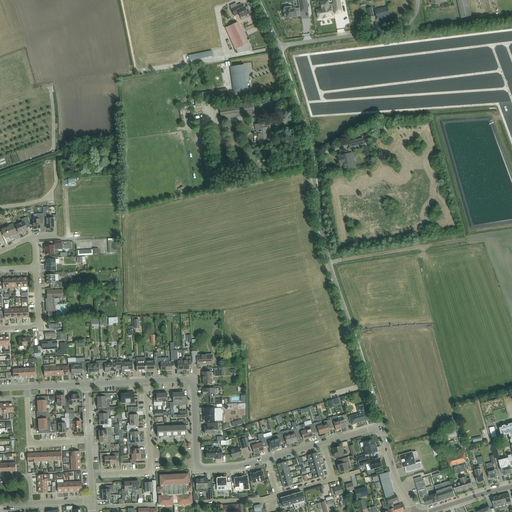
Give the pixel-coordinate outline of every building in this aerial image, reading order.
[(333,0),(334,3),(329,4),(329,7),(334,6),(335,9),(341,8),(339,0),(333,0)] [(456,0),(461,18),(471,15),(467,0),(456,0)] [(294,7),(285,9),(287,19),(292,18),(292,16),(299,15),(298,13),(303,12),(311,11),(309,2),(302,4),(303,8),(295,10),(294,7)] [(233,4),(230,6),(231,9),(234,16),(239,14),(240,17),(243,16),(248,14),(244,7),(243,8),(241,4),(238,6),(234,7),(233,4)] [(322,10),(317,11),(318,18),(323,18),(328,17),(332,16),(331,8),(329,9),(329,7),(329,4),(322,5),(322,10)] [(172,7),(131,13),(138,55),(139,55),(140,60),(141,64),(178,59),(177,54),(181,54),(178,36),(177,36),(176,31),(177,31),(176,25),(173,25),(172,19),(173,19),(172,12),(172,7)] [(378,20),(378,18),(383,16),(384,17),(390,16),(388,7),(375,10),(377,18),(377,20),(378,20)] [(237,22),(225,28),(235,50),(247,44),(237,22)] [(243,65),(230,67),(234,93),(247,91),(246,83),(244,73),(243,65)] [(221,89),(216,90),(217,96),(228,94),(227,88),(225,89),(225,86),(221,87),(221,89)] [(201,99),(211,97),(210,91),(200,92),(201,99)] [(253,102),(220,106),(222,118),(254,113),(253,102)] [(268,134),(267,128),(265,128),(264,123),(259,124),(255,125),(255,130),(257,130),(259,144),(262,144),(262,143),(268,142),(268,137),(267,137),(267,134),(268,134)] [(349,141),(348,141),(350,148),(364,144),(363,138),(349,141)] [(340,165),(343,164),(345,170),(350,169),(354,168),(351,153),(342,156),(342,157),(339,158),(340,165)] [(33,224),(34,229),(40,229),(40,222),(43,222),(43,217),(43,214),(36,214),(36,219),(33,219),(33,224)] [(53,223),(53,221),(56,221),(56,215),(53,215),(53,218),(46,218),(46,223),(46,228),(53,228),(53,223)] [(29,221),(28,217),(21,219),(22,222),(15,225),(19,233),(27,230),(27,229),(30,227),(29,221)] [(5,238),(12,234),(13,236),(17,234),(13,224),(5,227),(5,228),(1,230),(5,238)] [(53,245),(45,246),(45,255),(50,255),(54,254),(54,250),(63,249),(62,245),(61,241),(54,241),(55,245),(53,245)] [(50,259),(45,260),(45,263),(47,263),(47,266),(46,266),(46,271),(51,271),(56,270),(55,263),(59,263),(59,259),(55,259),(50,259)] [(51,288),(56,288),(63,287),(62,283),(62,282),(59,282),(58,281),(55,281),(55,274),(46,275),(47,284),(50,284),(51,288)] [(47,290),(47,297),(47,298),(45,298),(46,311),(48,311),(48,315),(53,315),(55,315),(55,311),(55,305),(54,305),(54,297),(63,296),(63,289),(47,290)] [(19,348),(20,349),(23,349),(23,348),(23,346),(31,345),(30,337),(25,337),(25,338),(18,338),(19,346),(19,348)] [(197,364),(201,364),(201,365),(213,364),(212,354),(197,355),(197,351),(192,351),(192,362),(197,362),(197,364)] [(186,360),(183,361),(183,369),(189,369),(189,366),(192,366),(191,361),(191,356),(186,357),(186,360)] [(161,371),(166,370),(166,358),(157,358),(157,363),(158,368),(161,368),(161,371)] [(116,368),(119,368),(118,360),(113,360),(113,359),(110,359),(110,363),(110,373),(113,373),(113,372),(116,372),(116,368)] [(127,363),(127,372),(130,372),(130,371),(133,371),(133,368),(136,368),(135,359),(130,359),(130,362),(127,363)] [(105,372),(108,372),(108,373),(110,373),(110,363),(107,363),(107,360),(101,361),(102,369),(105,369),(105,372)] [(122,371),(124,371),(124,372),(127,372),(127,363),(124,363),(124,360),(118,360),(119,368),(122,368),(122,371)] [(79,362),(79,365),(76,365),(77,375),(80,375),(80,373),(82,373),(82,370),(85,370),(85,361),(79,362)] [(91,373),(91,374),(94,374),(93,364),(90,364),(90,361),(85,361),(85,370),(88,370),(88,373),(91,373)] [(99,369),(102,369),(101,361),(96,361),(96,364),(93,364),(94,374),(96,374),(96,373),(99,372),(99,369)] [(146,371),(145,361),(136,362),(137,372),(146,371)] [(154,361),(145,361),(146,371),(155,371),(154,361)] [(74,375),(77,375),(76,365),(76,362),(68,362),(68,366),(68,371),(71,371),(71,374),(74,374),(74,375)] [(202,376),(203,376),(203,385),(212,384),(211,372),(202,372),(202,376)] [(205,395),(205,403),(215,402),(214,389),(214,388),(205,389),(203,389),(203,395),(205,395)] [(134,392),(129,392),(129,393),(121,394),(121,403),(130,402),(130,404),(134,403),(134,392)] [(187,405),(187,396),(184,396),(183,392),(178,393),(179,405),(187,405)] [(97,397),(97,402),(109,402),(109,399),(106,399),(105,393),(99,394),(100,397),(97,397)] [(162,405),(162,402),(161,393),(156,394),(156,398),(153,398),(154,403),(156,403),(156,402),(159,402),(159,405),(162,405)] [(173,402),(170,403),(170,408),(173,408),(173,405),(179,405),(178,401),(178,393),(172,393),(173,401),(173,402)] [(68,396),(68,398),(68,406),(74,405),(74,403),(79,403),(79,394),(71,395),(71,396),(68,396)] [(68,406),(68,398),(65,398),(64,395),(57,396),(57,406),(63,406),(64,410),(66,409),(66,410),(69,410),(69,409),(68,406)] [(37,406),(46,405),(49,405),(50,405),(50,402),(49,402),(48,396),(40,397),(40,400),(37,400),(37,406)] [(102,408),(102,411),(110,410),(109,402),(97,402),(97,408),(102,408)] [(357,423),(365,420),(369,419),(368,416),(364,404),(357,406),(359,414),(349,417),(349,418),(351,423),(357,421),(357,423)] [(42,415),(49,414),(49,405),(46,405),(37,406),(38,411),(42,411),(42,415)] [(208,408),(203,408),(203,412),(204,412),(204,416),(204,421),(209,421),(214,421),(221,420),(221,413),(220,413),(220,408),(214,408),(208,408)] [(99,416),(98,416),(98,419),(108,419),(108,416),(111,416),(110,410),(102,411),(102,414),(99,414),(99,416)] [(130,420),(138,420),(138,414),(135,414),(135,412),(131,412),(126,412),(126,418),(130,418),(130,420)] [(58,423),(59,427),(59,432),(66,432),(66,425),(69,425),(69,420),(69,418),(69,413),(65,414),(65,418),(62,418),(62,423),(58,423)] [(51,420),(49,420),(49,414),(42,415),(42,418),(38,419),(38,424),(51,424),(51,420)] [(341,428),(346,427),(345,424),(348,423),(345,414),(340,416),(341,419),(338,420),(341,428)] [(337,416),(329,418),(330,420),(329,420),(332,428),(335,427),(335,430),(338,429),(338,430),(341,430),(341,429),(341,428),(338,420),(338,418),(337,416)] [(69,425),(70,429),(73,429),(73,432),(81,431),(80,421),(75,422),(74,422),(74,419),(69,420),(69,425)] [(99,425),(102,425),(103,428),(111,427),(111,419),(109,419),(108,419),(98,419),(98,422),(99,422),(99,425)] [(128,426),(127,426),(127,429),(135,429),(136,429),(136,426),(139,425),(138,420),(130,420),(130,423),(127,423),(128,426)] [(311,420),(304,422),(308,438),(313,436),(312,433),(315,432),(313,424),(312,424),(311,420)] [(325,424),(322,425),(324,433),(325,434),(327,434),(328,433),(328,432),(330,432),(329,429),(332,428),(329,420),(324,421),(325,424)] [(293,429),(288,431),(289,434),(292,443),(295,442),(297,441),(296,438),(299,437),(297,429),(296,428),(295,422),(291,423),(293,429)] [(319,426),(318,422),(313,424),(315,433),(318,432),(319,435),(324,433),(322,425),(319,426)] [(511,422),(508,424),(508,425),(506,426),(506,425),(502,425),(502,427),(499,428),(501,434),(504,433),(504,435),(509,433),(509,436),(511,436),(511,439),(510,439),(511,442),(511,441),(511,444),(511,445),(511,446),(511,455),(511,454),(508,455),(509,458),(508,458),(511,467),(511,466),(511,422)] [(213,430),(218,430),(218,423),(207,423),(210,423),(210,426),(204,427),(204,434),(209,434),(213,434),(213,430)] [(51,424),(38,424),(39,430),(43,430),(43,433),(50,433),(50,427),(51,426),(51,424)] [(303,439),(308,438),(305,426),(304,424),(301,425),(300,425),(301,428),(297,429),(299,437),(302,436),(303,439)] [(186,435),(186,425),(171,426),(172,436),(186,435)] [(172,436),(171,426),(157,427),(157,437),(172,436)] [(99,431),(99,436),(111,436),(112,436),(111,427),(103,428),(103,431),(99,431)] [(135,432),(135,429),(127,429),(127,432),(127,438),(139,437),(139,431),(135,432)] [(280,434),(283,442),(286,441),(286,444),(292,443),(289,434),(288,431),(288,430),(282,431),(283,433),(280,434)] [(283,442),(280,434),(272,436),(273,439),(275,447),(281,446),(280,443),(283,442)] [(100,442),(100,445),(110,444),(110,441),(111,441),(112,440),(111,436),(99,436),(99,442),(100,442)] [(259,440),(256,441),(259,452),(264,450),(264,447),(266,447),(264,438),(263,436),(258,438),(259,440)] [(269,436),(264,438),(266,447),(269,446),(270,449),(275,447),(273,439),(270,440),(269,436)] [(127,438),(127,443),(127,446),(135,446),(137,446),(137,443),(139,443),(139,437),(127,438)] [(242,448),(248,446),(246,438),(239,440),(242,448)] [(365,454),(366,455),(377,451),(375,446),(374,446),(372,439),(363,442),(365,449),(364,449),(366,454),(365,454)] [(256,441),(256,440),(247,442),(250,451),(253,450),(254,454),(259,452),(256,441)] [(496,443),(491,444),(494,455),(495,458),(499,457),(496,443)] [(128,455),(131,454),(140,454),(140,449),(135,449),(135,446),(127,446),(128,455)] [(332,448),(335,458),(347,455),(346,452),(343,452),(342,446),(332,448)] [(215,457),(215,459),(221,459),(221,457),(221,452),(221,449),(212,449),(212,447),(210,447),(206,448),(206,450),(206,458),(212,458),(212,457),(215,457)] [(231,453),(232,458),(241,456),(239,448),(234,449),(234,448),(230,449),(231,453)] [(449,466),(466,461),(463,450),(453,453),(453,451),(446,453),(449,466)] [(319,458),(317,452),(308,455),(309,458),(307,459),(308,461),(309,461),(319,458)] [(412,452),(400,455),(403,467),(405,467),(411,465),(412,471),(423,468),(421,462),(415,464),(414,458),(417,457),(418,456),(417,452),(416,452),(412,452)] [(14,453),(8,454),(8,456),(8,457),(9,457),(15,456),(15,463),(17,462),(18,462),(17,455),(16,455),(16,453),(14,453)] [(100,453),(100,462),(105,462),(105,464),(110,464),(110,456),(110,453),(100,453)] [(112,456),(110,456),(110,464),(116,464),(116,461),(119,461),(119,453),(112,453),(112,456)] [(131,454),(132,460),(130,460),(130,463),(136,463),(136,460),(140,460),(140,454),(131,454)] [(337,465),(339,472),(348,470),(347,466),(350,465),(348,461),(347,457),(338,460),(339,464),(337,465)] [(310,464),(309,465),(310,467),(311,467),(320,464),(319,458),(309,461),(310,464)] [(366,459),(358,461),(359,466),(365,465),(367,470),(371,469),(381,466),(379,458),(370,461),(369,458),(366,459)] [(511,473),(511,471),(511,467),(508,458),(499,460),(502,474),(504,473),(504,475),(511,473)] [(277,464),(278,470),(288,467),(287,464),(288,464),(287,461),(277,464)] [(322,470),(320,464),(311,467),(312,470),(311,470),(312,473),(313,473),(322,470)] [(464,465),(453,468),(455,473),(466,471),(464,465)] [(480,466),(474,467),(477,482),(484,480),(483,473),(482,474),(480,466)] [(289,473),(289,470),(290,469),(289,467),(288,467),(278,470),(280,476),(289,473)] [(490,467),(487,468),(490,479),(497,477),(495,468),(491,469),(490,467)] [(313,473),(314,476),(312,476),(313,479),(324,476),(322,470),(313,473)] [(254,473),(254,472),(250,474),(253,483),(265,480),(262,471),(254,473)] [(291,479),(290,476),(291,475),(291,472),(289,473),(280,476),(282,482),(291,479)] [(163,477),(160,477),(160,485),(161,485),(161,487),(163,487),(163,493),(161,493),(161,496),(173,496),(173,504),(174,504),(177,504),(178,504),(177,496),(189,494),(188,492),(188,485),(188,484),(188,475),(184,476),(184,474),(177,474),(177,476),(170,476),(170,475),(163,475),(163,477)] [(242,477),(234,478),(235,490),(244,489),(244,490),(249,489),(247,476),(242,476),(242,477)] [(231,490),(231,487),(231,482),(227,482),(226,478),(225,477),(222,477),(222,478),(221,478),(220,477),(217,477),(216,478),(216,485),(217,486),(226,486),(226,488),(225,488),(225,490),(231,490)] [(473,487),(471,482),(470,478),(467,479),(466,477),(460,479),(461,481),(461,482),(453,485),(455,492),(473,487)] [(208,490),(207,478),(203,478),(203,479),(196,479),(196,490),(208,490)] [(292,481),(293,481),(292,478),(291,479),(282,482),(283,487),(293,485),(292,481)] [(152,482),(145,482),(145,487),(145,492),(153,492),(153,499),(157,499),(156,480),(152,480),(152,482)] [(431,503),(433,502),(432,499),(429,500),(428,497),(428,496),(427,497),(426,494),(428,493),(424,480),(423,480),(420,481),(415,483),(422,504),(424,505),(426,504),(426,505),(431,504),(431,503)] [(139,495),(139,498),(142,498),(142,488),(139,488),(138,481),(131,482),(132,490),(135,490),(136,495),(139,495)] [(435,486),(438,496),(440,501),(455,496),(450,481),(435,486)] [(122,489),(122,494),(122,499),(123,499),(125,499),(125,495),(128,495),(128,490),(132,490),(131,482),(124,482),(125,489),(122,489)] [(345,485),(346,489),(347,492),(354,490),(353,487),(352,483),(345,485)] [(102,489),(102,495),(111,494),(110,491),(113,491),(113,485),(104,486),(105,489),(102,489)] [(341,486),(333,488),(334,493),(335,496),(343,494),(342,490),(341,486)] [(366,487),(359,489),(354,490),(360,511),(365,509),(363,499),(363,500),(362,497),(368,495),(366,487)] [(296,494),(299,504),(305,503),(301,492),(296,494)] [(433,502),(433,503),(439,501),(437,493),(429,496),(428,493),(426,494),(427,497),(428,496),(428,497),(429,500),(432,499),(433,502)] [(510,493),(491,497),(493,506),(506,503),(506,504),(511,503),(511,501),(510,493)] [(111,497),(111,494),(102,495),(102,500),(105,500),(105,504),(114,503),(114,497),(111,497)] [(189,494),(177,496),(178,504),(178,505),(192,503),(191,494),(189,494)] [(299,504),(296,494),(291,495),(293,504),(294,506),(299,504)] [(400,511),(403,511),(403,509),(401,504),(400,504),(393,506),(392,504),(393,503),(393,502),(398,500),(396,495),(394,495),(394,496),(385,498),(386,498),(388,505),(387,505),(388,510),(389,510),(389,511),(400,511)] [(159,496),(158,505),(173,505),(173,504),(173,496),(161,496),(159,496)]
